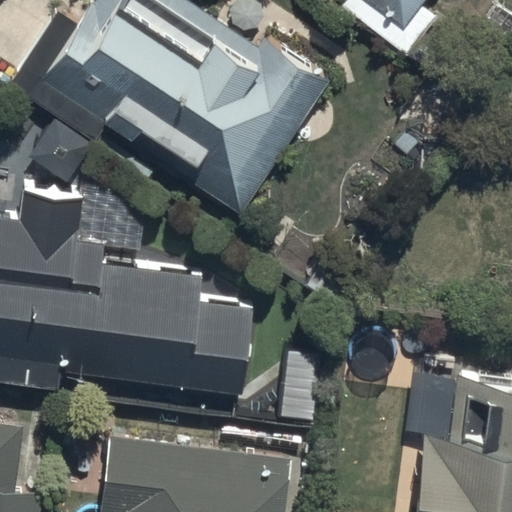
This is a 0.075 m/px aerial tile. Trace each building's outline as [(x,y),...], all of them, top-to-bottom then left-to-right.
[(240,218),(329,83),(264,39),(258,48),(184,0),(98,0),(92,10),(88,8),(76,25),(57,12),(9,86),(97,144),(106,129),(240,218)] [(362,0),(404,31),(427,0),(362,0)] [(244,401),(250,313),(202,311),(202,279),(104,266),(106,243),(79,241),(82,199),(22,194),(20,221),(0,219),(0,384),(62,396),(62,373),(244,401)] [(511,511),(511,388),(457,380),(450,444),(426,442),(418,511),(511,511)] [(23,428),(0,424),(0,511),(41,511),(43,499),(14,496),(23,428)] [(285,511),(291,462),(112,441),(103,511),(285,511)]
